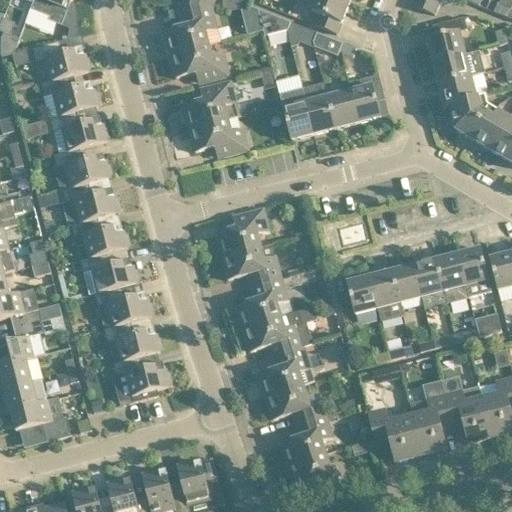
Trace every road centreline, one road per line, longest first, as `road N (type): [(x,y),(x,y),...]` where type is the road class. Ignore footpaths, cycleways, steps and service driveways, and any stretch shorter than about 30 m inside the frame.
road 1 (residential): [(175,215),(413,156)]
road 2 (residential): [(233,425),(6,473),(0,465)]
road 3 (residential): [(175,215),(126,33),(126,0)]
road 4 (residential): [(233,425),(175,215)]
road 5 (residential): [(396,0),(387,22),(416,134),(413,156)]
